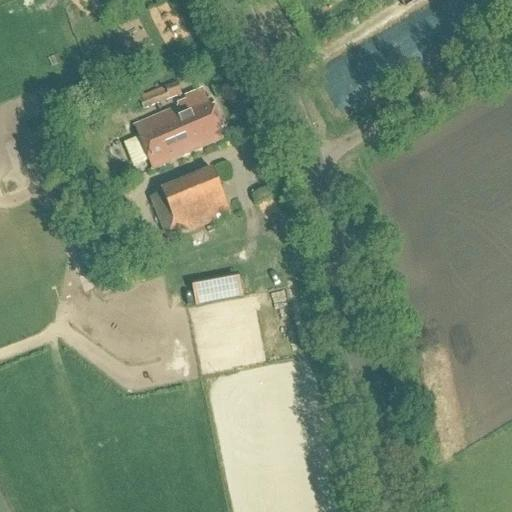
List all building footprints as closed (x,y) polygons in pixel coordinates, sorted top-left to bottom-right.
[(140,104),(144,115),(184,101),(178,86),(166,91),(167,94),(140,104)] [(219,136),(225,134),(212,103),(194,110),(181,106),(135,125),(154,171),(173,164),(172,161),(221,141),(219,136)] [(44,121),(56,147),(71,140),(59,114),(44,121)] [(389,202),(435,179),(422,153),(376,177),(389,202)] [(148,200),(165,244),(231,219),(213,170),(160,190),(161,194),(148,200)] [(131,256),(133,261),(159,251),(151,231),(130,239),(136,254),(131,256)] [(106,247),(114,266),(124,262),(117,243),(106,247)] [(113,270),(103,244),(78,254),(88,280),(113,270)] [(265,366),(257,323),(242,326),(250,369),(265,366)]
